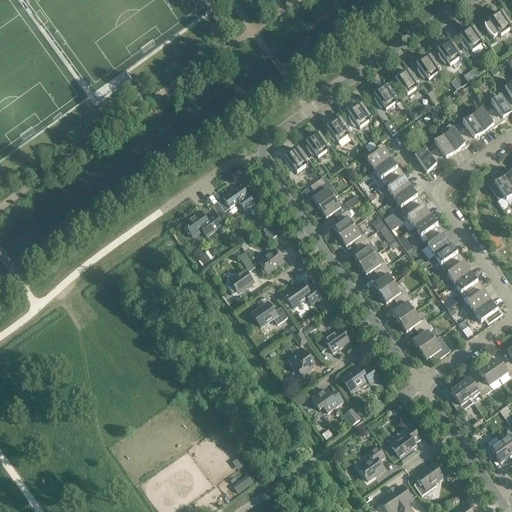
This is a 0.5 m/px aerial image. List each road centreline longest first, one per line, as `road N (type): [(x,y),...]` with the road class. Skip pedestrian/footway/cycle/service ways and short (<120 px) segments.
road 1 (residential): [(419,388),(263,160)]
road 2 (residential): [(263,160),(273,135),(308,107),(455,4),(477,0)]
road 3 (residential): [(511,304),(435,189)]
road 4 (residential): [(499,500),(419,388)]
